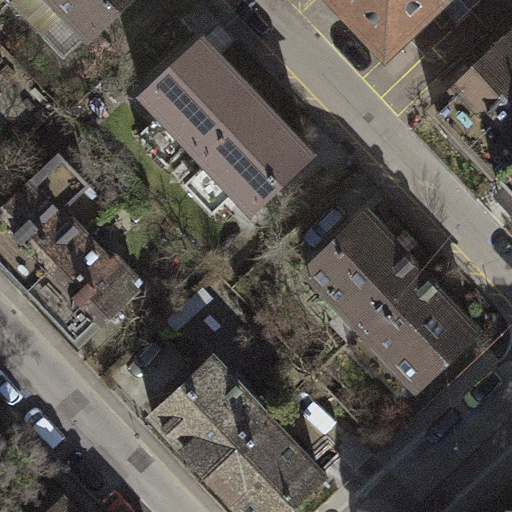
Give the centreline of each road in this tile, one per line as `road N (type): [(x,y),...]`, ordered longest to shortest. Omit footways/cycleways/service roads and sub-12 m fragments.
road 1 (residential): [(511,289),(241,0)]
road 2 (residential): [(0,347),(155,511)]
road 3 (residential): [(511,402),(397,511)]
